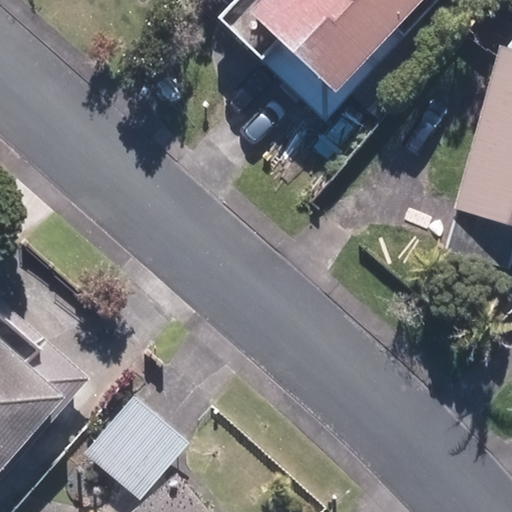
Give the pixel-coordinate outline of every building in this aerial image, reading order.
[(240,56),(348,98),(385,0),(277,0),(270,19),(256,14),(240,56)] [(448,244),(510,260),(511,250),(511,37),(502,35),(456,201),(460,203),(448,244)] [(0,449),(54,388),(64,397),(90,368),(51,333),(39,346),(0,312),(0,449)] [(88,451),(142,495),(189,438),(135,394),(88,451)] [(214,511),(178,470),(129,511),(214,511)]
